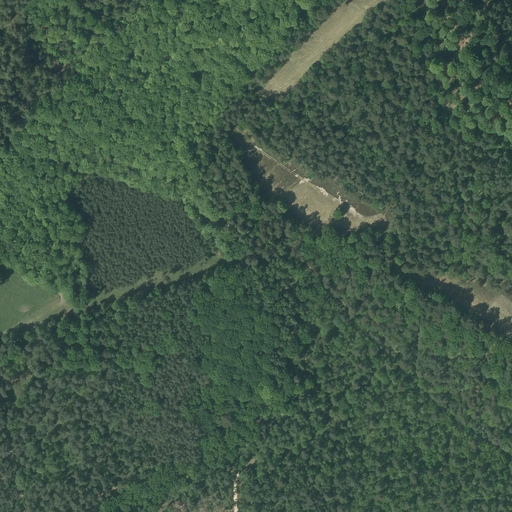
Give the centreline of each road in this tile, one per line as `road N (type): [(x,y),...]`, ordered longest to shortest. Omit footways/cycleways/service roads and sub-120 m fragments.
road 1 (track): [(308,0),(192,143),(220,215),(253,259),(299,257),(432,398),(511,453)]
road 2 (track): [(155,0),(77,68),(163,140),(181,182),(253,286),(258,354),(233,511)]
road 3 (track): [(373,0),(263,103),(244,138)]
road 4 (track): [(244,138),(378,226)]
road 5 (track): [(0,334),(56,314),(62,301),(0,249)]
road 6 (track): [(386,251),(399,268),(511,322)]
